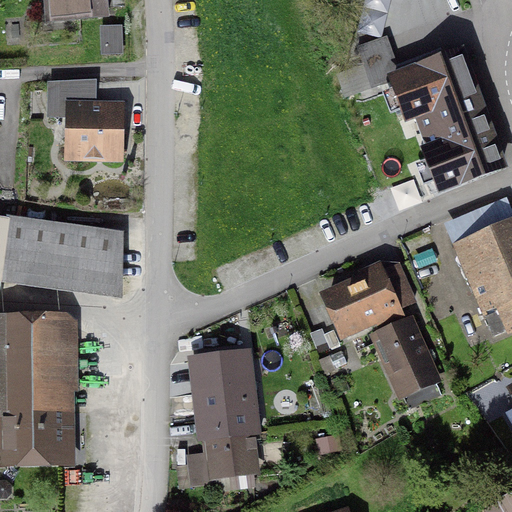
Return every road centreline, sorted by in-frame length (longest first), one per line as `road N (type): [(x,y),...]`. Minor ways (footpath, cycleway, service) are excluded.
road 1 (residential): [(156,310),(221,306),(511,186)]
road 2 (residential): [(154,0),(161,67),(156,310)]
road 3 (residential): [(156,310),(148,511)]
